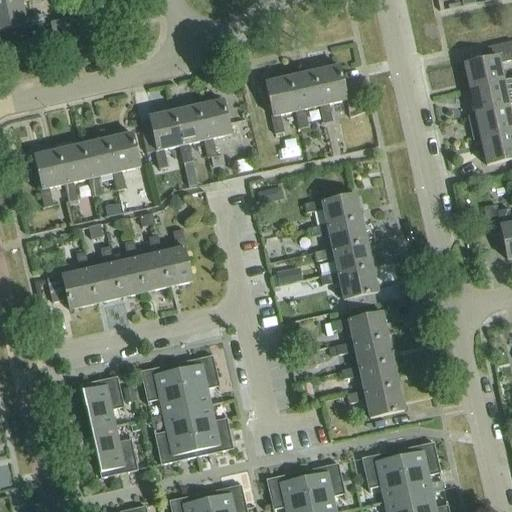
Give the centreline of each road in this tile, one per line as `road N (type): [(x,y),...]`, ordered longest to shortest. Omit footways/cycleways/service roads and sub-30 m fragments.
road 1 (residential): [(452,311),(383,0)]
road 2 (residential): [(17,363),(244,311)]
road 3 (residential): [(497,511),(452,311)]
road 4 (residential): [(185,59),(0,107)]
road 5 (residential): [(317,420),(270,429),(244,311)]
road 6 (residential): [(51,511),(17,363)]
